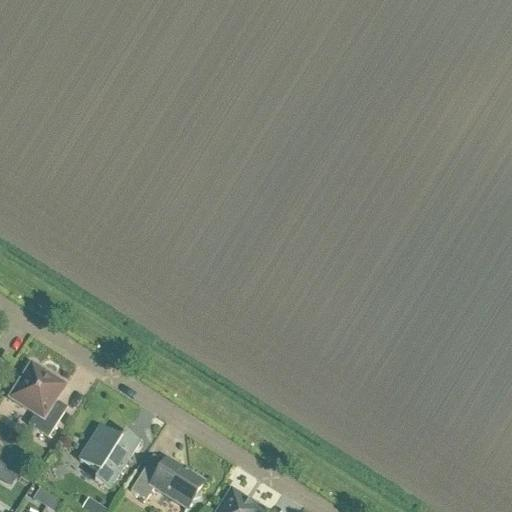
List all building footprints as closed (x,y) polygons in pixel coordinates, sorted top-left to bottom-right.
[(47,441),(63,416),(52,409),(65,389),(30,367),(8,402),(34,419),(28,429),(47,441)] [(120,443),(99,430),(78,464),(98,477),(94,484),(109,493),(139,445),(124,436),(120,443)] [(143,474),(130,495),(145,504),(153,492),(184,511),(186,511),(192,504),(199,502),(197,495),(203,486),(167,463),(154,482),(143,474)] [(39,491),(32,502),(44,509),(51,498),(39,491)] [(259,511),(231,494),(219,511),(259,511)]
